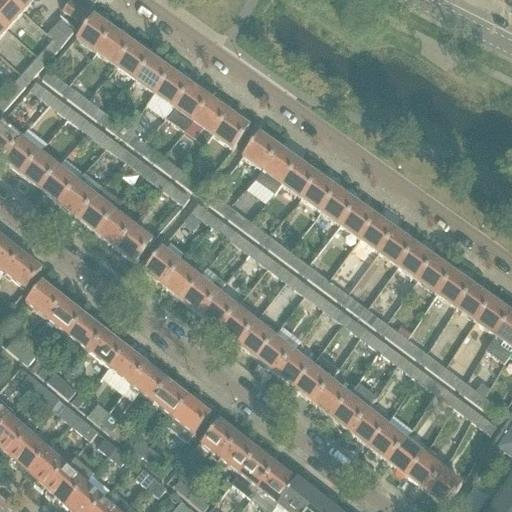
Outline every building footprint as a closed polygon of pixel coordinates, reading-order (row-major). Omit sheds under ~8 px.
[(1,0),(0,0),(0,29),(5,34),(21,16),(1,0)] [(1,0),(21,16),(35,0),(1,0)] [(69,5),(62,15),(79,27),(86,17),(95,4),(88,0),(73,0),(70,6),(69,5)] [(75,43),(95,57),(111,34),(91,20),(75,43)] [(60,24),(55,29),(69,41),(73,35),(60,24)] [(95,57),(113,70),(129,48),(111,34),(95,57)] [(49,46),(36,61),(44,69),(58,54),(49,46)] [(113,70),(133,84),(149,62),(129,48),(113,70)] [(36,61),(24,73),(33,81),(44,69),(36,61)] [(133,84),(153,99),(169,76),(149,62),(133,84)] [(49,76),(42,85),(58,97),(65,87),(49,76)] [(153,99),(146,109),(164,123),(188,89),(169,76),(153,99)] [(17,81),(3,97),(11,104),(26,89),(17,81)] [(188,89),(164,123),(183,136),(191,125),(207,103),(188,89)] [(43,92),(36,101),(48,110),(55,101),(43,92)] [(74,94),(67,104),(82,115),(89,105),(74,94)] [(0,116),(11,104),(3,97),(0,99),(0,116)] [(203,150),(211,140),(227,117),(207,103),(191,125),(201,133),(194,144),(203,150)] [(59,104),(52,113),(56,116),(67,124),(74,115),(63,107),(59,104)] [(89,105),(82,115),(96,125),(103,116),(89,105)] [(74,115),(67,124),(81,135),(88,126),(74,115)] [(227,117),(211,140),(231,154),(247,131),(227,117)] [(111,123),(105,132),(121,144),(127,135),(111,123)] [(127,135),(121,144),(134,153),(140,145),(135,141),(143,131),(135,125),(127,135)] [(0,163),(1,164),(18,142),(0,127),(0,163)] [(97,132),(90,142),(101,150),(105,153),(112,144),(108,141),(97,132)] [(245,155),(241,161),(259,174),(261,175),(277,153),(275,151),(257,138),(245,155)] [(1,164),(19,178),(37,156),(18,142),(1,164)] [(112,144),(105,153),(118,163),(125,154),(112,144)] [(148,151),(142,159),(158,171),(164,163),(148,151)] [(261,175),(255,184),(274,198),(280,189),(296,166),(295,165),(277,153),(261,175)] [(19,178),(38,193),(55,171),(37,156),(19,178)] [(136,161),(129,171),(133,174),(142,181),(149,171),(140,164),(136,161)] [(164,163),(158,171),(172,181),(178,173),(164,163)] [(296,166),(280,189),(286,193),(298,202),(305,193),(314,179),(296,166)] [(38,193),(57,208),(75,186),(55,171),(38,193)] [(149,171),(142,181),(158,193),(165,183),(149,171)] [(184,178),(178,186),(195,198),(201,190),(184,178)] [(298,202),(318,215),(334,193),(314,179),(298,202)] [(57,208),(76,223),(94,201),(75,186),(57,208)] [(169,186),(162,196),(170,201),(182,211),(189,201),(177,192),(169,186)] [(76,223),(95,237),(112,216),(120,206),(101,191),(94,201),(76,223)] [(318,215),(337,229),(353,207),(334,193),(318,215)] [(215,201),(209,209),(224,220),(224,219),(230,212),(215,201)] [(337,229),(357,243),(373,221),(353,207),(337,229)] [(197,208),(183,226),(194,234),(201,225),(210,232),(217,223),(197,208)] [(233,214),(227,223),(246,237),(252,228),(233,214)] [(95,237),(115,253),(132,231),(112,216),(95,237)] [(373,221),(357,243),(376,257),(392,234),(373,221)] [(222,226),(215,235),(228,245),(235,236),(222,226)] [(252,228),(246,237),(259,246),(265,238),(252,228)] [(132,231),(115,253),(134,268),(151,246),(132,231)] [(376,257),(396,271),(412,248),(392,234),(376,257)] [(235,236),(228,245),(243,256),(250,247),(235,236)] [(0,280),(2,277),(19,257),(0,241),(0,280)] [(274,244),(268,253),(283,264),(289,256),(274,244)] [(396,271),(416,285),(432,262),(412,248),(396,271)] [(143,275),(160,289),(177,267),(160,253),(143,275)] [(257,253),(251,262),(266,274),(273,265),(257,253)] [(289,256),(283,264),(298,275),(304,267),(289,256)] [(19,257),(2,277),(24,294),(40,274),(19,257)] [(416,285),(435,299),(451,276),(432,262),(416,285)] [(273,265),(266,274),(281,284),(288,275),(273,265)] [(160,289),(179,303),(196,282),(177,267),(160,289)] [(312,273),(306,282),(322,293),(328,285),(312,273)] [(435,299),(455,313),(471,290),(451,276),(435,299)] [(196,282),(179,303),(199,319),(216,297),(224,287),(217,282),(209,292),(196,282)] [(296,282),(289,291),(304,302),(310,293),(296,282)] [(328,285),(322,293),(336,304),(343,296),(328,285)] [(24,307),(46,323),(62,303),(41,286),(24,307)] [(455,313),(474,326),(490,304),(471,290),(455,313)] [(310,293),(304,302),(318,312),(325,303),(310,293)] [(199,319),(218,334),(235,312),(216,297),(199,319)] [(351,302),(345,311),(360,322),(366,313),(351,302)] [(46,323),(67,340),(83,319),(62,303),(46,323)] [(474,326),(493,340),(509,317),(490,304),(474,326)] [(334,310),(327,319),(341,329),(347,320),(334,310)] [(218,334),(237,348),(254,327),(235,312),(218,334)] [(366,313),(360,322),(379,336),(385,328),(366,313)] [(493,340),(484,354),(503,367),(511,353),(511,319),(509,317),(493,340)] [(67,340),(87,356),(104,335),(83,319),(67,340)] [(347,320),(341,329),(354,340),(361,330),(347,320)] [(237,348),(256,363),(272,341),(254,327),(237,348)] [(385,328),(379,336),(398,351),(404,342),(385,328)] [(273,341),(256,363),(274,378),(291,356),(300,345),(282,331),(273,342),(273,341)] [(87,356),(108,373),(125,352),(104,335),(87,356)] [(370,337),(363,346),(379,358),(385,349),(370,337)] [(404,342),(398,351),(415,363),(421,355),(404,342)] [(13,343),(5,352),(16,361),(24,351),(13,343)] [(385,349),(379,358),(392,368),(399,358),(385,349)] [(24,351),(16,361),(27,369),(34,360),(24,351)] [(108,373),(129,389),(145,368),(125,352),(108,373)] [(274,378),(293,393),(310,371),(291,356),(274,378)] [(293,393),(312,407),(329,386),(337,375),(318,361),(310,371),(293,393)] [(430,361),(424,370),(439,381),(445,372),(430,361)] [(408,365),(401,375),(417,386),(424,377),(408,365)] [(129,389),(150,406),(166,385),(145,368),(129,389)] [(445,372),(439,381),(454,392),(460,384),(445,372)] [(19,387),(30,396),(39,387),(27,377),(19,387)] [(53,377),(46,386),(57,395),(64,386),(53,377)] [(424,377),(417,386),(430,396),(437,387),(424,377)] [(150,406),(171,422),(187,401),(166,385),(150,406)] [(64,386),(57,395),(67,404),(75,395),(64,386)] [(312,407),(330,422),(347,400),(329,386),(312,407)] [(469,391),(463,399),(478,410),(484,402),(491,393),(481,386),(474,394),(469,391)] [(30,396),(49,412),(58,403),(39,387),(30,396)] [(446,394),(439,403),(455,415),(462,406),(446,394)] [(78,397),(71,406),(78,412),(85,403),(78,397)] [(330,422),(351,438),(368,416),(347,400),(330,422)] [(187,401),(171,422),(164,430),(186,447),(208,418),(187,401)] [(484,402),(478,410),(496,424),(502,415),(484,402)] [(0,430),(7,422),(12,417),(0,405),(0,430)] [(462,406),(455,415),(466,423),(473,414),(462,406)] [(90,417),(100,426),(107,417),(97,409),(90,417)] [(67,410),(59,420),(69,428),(77,419),(67,410)] [(351,438),(369,452),(386,430),(368,416),(351,438)] [(107,417),(100,426),(111,434),(118,425),(107,417)] [(511,460),(511,481),(490,511),(511,511),(511,418),(510,418),(493,446),(484,462),(493,469),(503,455),(511,460)] [(77,419),(69,428),(87,444),(88,445),(97,435),(77,419)] [(483,421),(476,431),(489,440),(496,431),(483,421)] [(5,459),(7,461),(26,439),(7,422),(0,430),(0,459),(2,462),(5,459)] [(200,449),(219,464),(238,440),(218,425),(200,449)] [(369,452),(388,467),(405,445),(386,430),(369,452)] [(388,467),(406,481),(431,449),(413,435),(405,445),(388,467)] [(16,469),(26,477),(45,455),(26,439),(7,461),(9,462),(6,465),(14,472),(16,469)] [(219,464),(238,479),(257,455),(238,440),(219,464)] [(105,442),(97,452),(107,460),(115,451),(105,442)] [(138,443),(128,455),(139,464),(140,463),(141,461),(149,452),(138,443)] [(406,481),(425,496),(442,474),(450,464),(431,449),(406,481)] [(115,451),(107,460),(120,470),(127,461),(115,451)] [(149,452),(141,461),(151,469),(159,460),(149,452)] [(43,492),(45,494),(64,472),(45,455),(26,477),(35,485),(32,488),(40,495),(43,492)] [(239,479),(231,488),(250,503),(258,494),(276,470),(257,455),(239,479)] [(258,494),(276,508),(295,485),(276,470),(258,494)] [(53,502),(63,510),(83,488),(64,472),(45,494),(46,495),(43,498),(51,505),(53,502)] [(143,473),(135,483),(146,492),(154,483),(143,473)] [(442,474),(425,496),(443,510),(460,488),(442,474)] [(154,483),(146,492),(158,502),(166,493),(154,483)] [(174,492),(188,504),(194,496),(180,484),(174,492)] [(276,508),(273,511),(304,511),(314,500),(295,485),(276,508)] [(63,510),(65,511),(94,511),(101,505),(83,488),(63,510)] [(194,496),(188,504),(197,511),(206,511),(209,509),(194,496)] [(329,511),(314,500),(304,511),(329,511)] [(94,511),(127,511),(129,510),(119,501),(110,511),(101,505),(94,511)]
